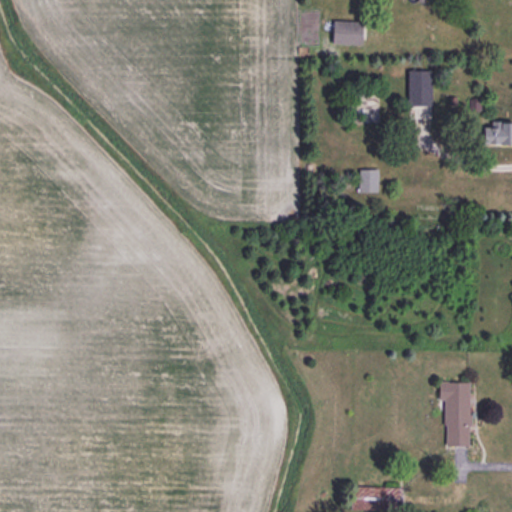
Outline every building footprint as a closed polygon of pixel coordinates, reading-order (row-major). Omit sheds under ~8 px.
[(329,45),(358,45),(358,21),(329,21),(329,45)] [(426,104),(426,75),(416,75),(416,82),(406,82),(406,104),(426,104)] [(510,143),(510,121),(475,121),(475,143),(510,143)] [(376,183),(376,170),(362,170),(362,183),(376,183)] [(435,381),(435,399),(442,399),(441,432),(466,433),(468,382),(435,381)] [(402,510),(402,488),(359,488),(359,510),(402,510)]
